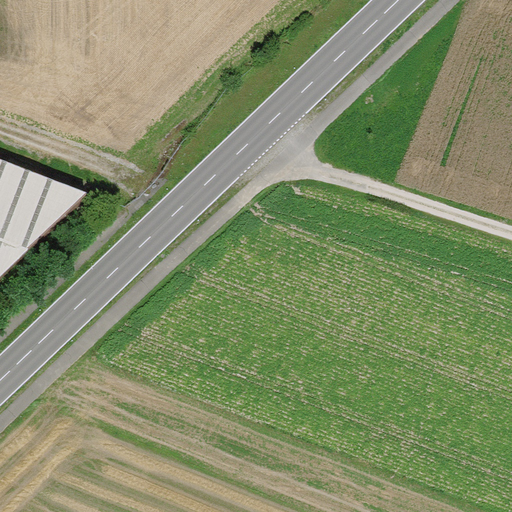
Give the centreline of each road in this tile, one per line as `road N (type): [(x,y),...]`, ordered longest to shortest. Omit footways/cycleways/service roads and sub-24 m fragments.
road 1 (track): [(447,0),(0,426)]
road 2 (primary): [(0,377),(398,0)]
road 3 (track): [(511,232),(284,158),(258,134)]
road 4 (track): [(0,336),(142,198)]
